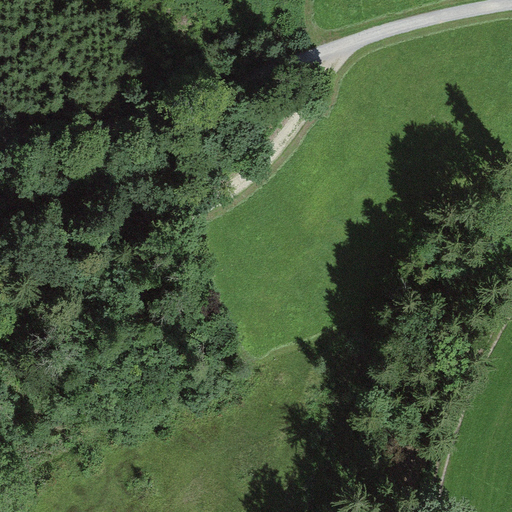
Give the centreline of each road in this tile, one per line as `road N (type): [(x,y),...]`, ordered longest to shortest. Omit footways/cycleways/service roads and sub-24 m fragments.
road 1 (track): [(0,136),(127,125),(299,60),(511,3)]
road 2 (track): [(350,44),(264,172),(212,205),(144,226),(0,249)]
road 3 (track): [(511,320),(435,511)]
